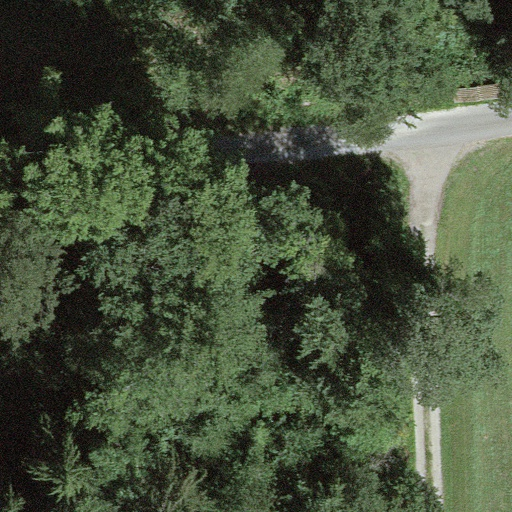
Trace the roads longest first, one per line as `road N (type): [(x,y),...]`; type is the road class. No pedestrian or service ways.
road 1 (track): [(0,156),(511,112)]
road 2 (track): [(429,511),(424,120)]
road 3 (track): [(141,145),(126,0)]
